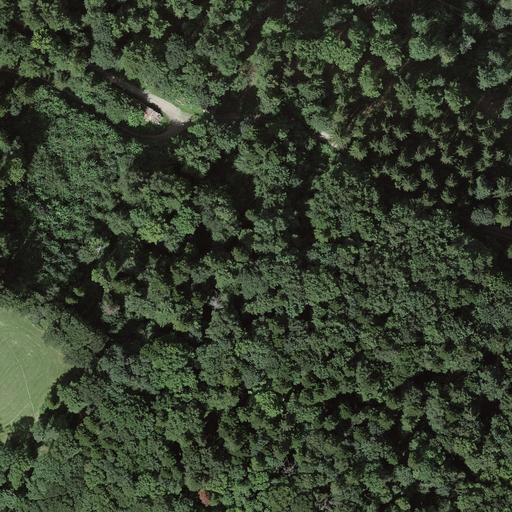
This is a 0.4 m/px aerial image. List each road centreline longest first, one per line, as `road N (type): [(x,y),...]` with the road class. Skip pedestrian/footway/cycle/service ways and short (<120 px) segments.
road 1 (track): [(261,118),(183,110),(0,11)]
road 2 (track): [(261,118),(335,140),(400,196),(511,233)]
road 3 (track): [(0,66),(41,79),(142,140),(176,131),(173,112),(159,100)]
